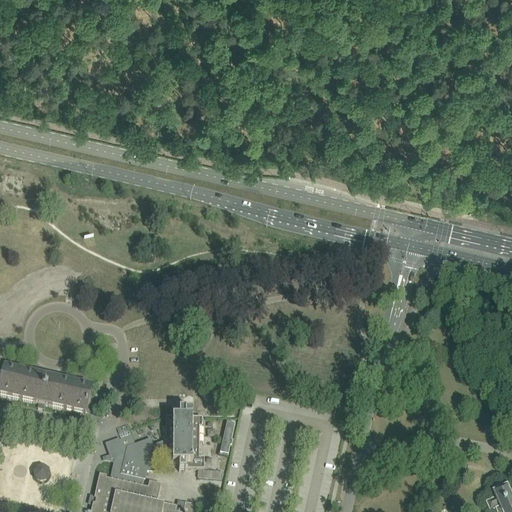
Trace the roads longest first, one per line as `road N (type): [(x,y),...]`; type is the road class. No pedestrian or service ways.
road 1 (secondary): [(413,223),(0,127)]
road 2 (secondary): [(0,148),(407,247)]
road 3 (residential): [(345,511),(407,247)]
